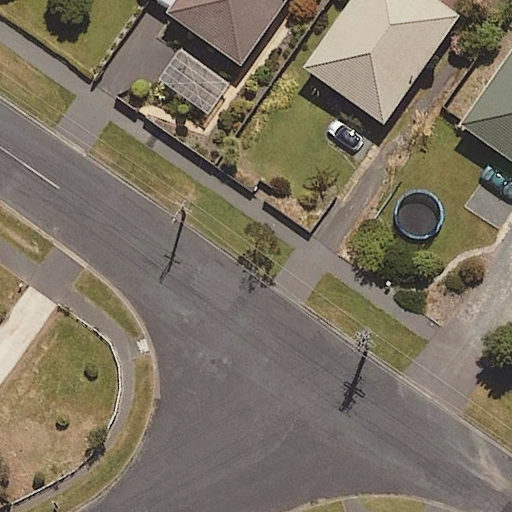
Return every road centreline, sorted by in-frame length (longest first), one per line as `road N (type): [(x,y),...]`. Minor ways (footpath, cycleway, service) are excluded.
road 1 (residential): [(0,147),(356,402)]
road 2 (residential): [(150,511),(356,402)]
road 3 (residential): [(356,402),(511,504)]
